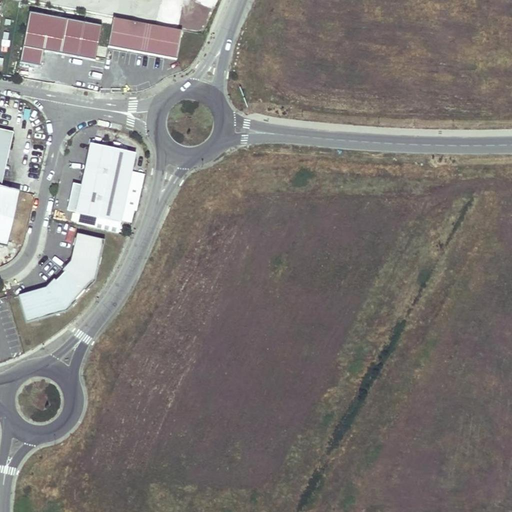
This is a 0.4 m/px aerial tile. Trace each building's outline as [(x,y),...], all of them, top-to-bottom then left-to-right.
[(45,51),(97,60),(102,26),(28,14),(20,62),(42,66),(45,51)] [(113,18),(107,47),(176,60),(181,31),(113,18)] [(0,127),(0,186),(2,187),(15,131),(0,127)] [(120,224),(135,154),(90,145),(75,214),(120,224)] [(2,187),(0,186),(0,243),(3,244),(5,239),(8,239),(19,191),(2,187)] [(85,293),(95,282),(105,241),(77,235),(70,262),(62,271),(64,273),(58,279),(56,282),(53,280),(45,288),(18,296),(26,323),(66,312),(76,301),(75,301),(84,292),(85,293)]
